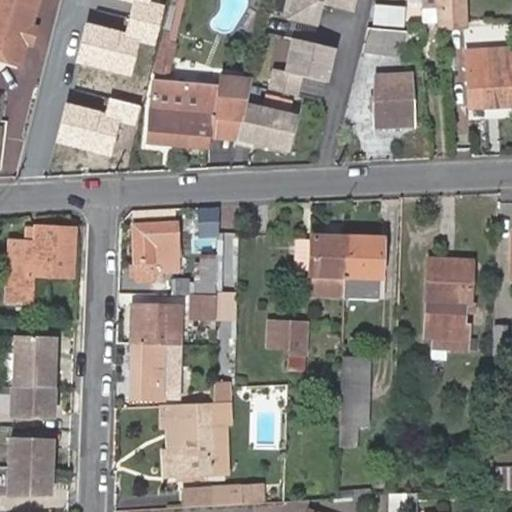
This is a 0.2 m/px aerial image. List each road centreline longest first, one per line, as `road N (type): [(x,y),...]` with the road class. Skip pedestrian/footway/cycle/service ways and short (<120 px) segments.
road 1 (residential): [(511,173),(104,191)]
road 2 (residential): [(104,191),(90,511)]
